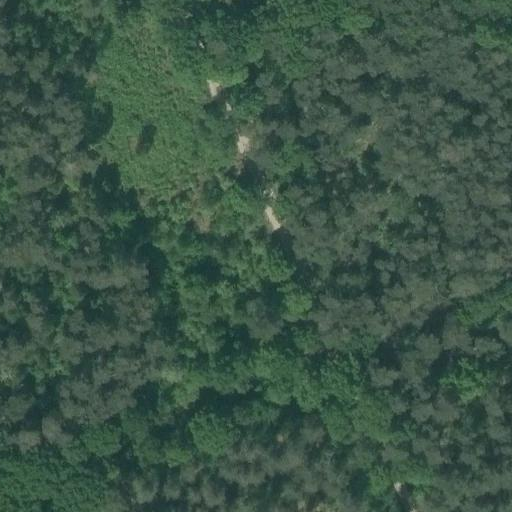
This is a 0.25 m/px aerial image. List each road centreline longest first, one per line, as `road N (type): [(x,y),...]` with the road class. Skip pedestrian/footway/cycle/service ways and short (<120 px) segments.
road 1 (track): [(412,511),(185,0)]
road 2 (track): [(511,273),(0,487)]
